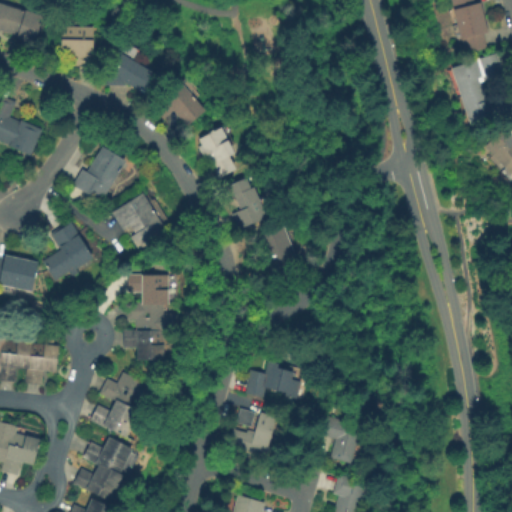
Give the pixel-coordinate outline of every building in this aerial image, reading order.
[(451,0),(472,0),(474,4),(479,3),(487,32),(482,33),(485,47),(464,52),(460,36),(454,38),(447,10),(453,8),(451,0)] [(0,3),(41,16),(35,37),(33,36),(30,43),(15,38),(16,35),(0,30),(0,3)] [(75,65),(75,59),(60,59),(61,25),(91,26),(90,66),(75,65)] [(105,85),(105,69),(116,51),(160,78),(148,97),(124,82),(122,85),(105,85)] [(450,68),(460,96),(482,88),(480,81),(501,74),(494,53),(450,68)] [(162,119),(151,105),(181,81),(204,110),(185,125),(173,110),(162,119)] [(511,109),(470,124),(460,96),(482,88),(485,96),(507,88),(511,103),(511,109)] [(0,94),(14,101),(8,114),(40,129),(29,154),(0,140),(0,94)] [(511,121),(485,146),(505,168),(511,161),(511,121)] [(218,176),(207,153),(202,155),(198,146),(200,145),(197,138),(219,127),(231,152),(228,154),(235,168),(218,176)] [(73,184),(82,169),(85,171),(101,146),(124,160),(99,201),(73,184)] [(238,229),(231,212),(239,209),(233,196),(232,196),(228,184),(245,177),(250,190),(254,188),(266,218),(238,229)] [(111,211),(141,192),(166,231),(139,248),(131,235),(135,233),(130,224),(123,229),(111,211)] [(56,280),(43,260),(60,249),(49,232),(69,220),(92,257),(56,280)] [(275,276),(269,262),(263,264),(257,250),(262,247),(258,236),(282,226),(299,266),(275,276)] [(0,255),(4,256),(5,255),(37,261),(31,291),(0,284),(0,255)] [(123,346),(123,330),(136,330),(136,318),(127,318),(127,301),(142,301),(142,289),(128,289),(128,274),(167,274),(167,304),(162,304),(162,313),(174,313),(174,333),(162,333),(162,359),(137,359),(137,346),(123,346)] [(0,332),(5,333),(4,340),(58,345),(55,371),(42,370),(41,384),(24,382),(26,368),(15,367),(13,381),(0,380),(0,332)] [(264,374),(268,361),(278,363),(276,368),(292,372),(290,379),(299,381),(294,399),(284,396),(285,392),(270,387),(272,377),(264,374)] [(122,372),(157,390),(149,406),(139,401),(134,409),(138,411),(124,436),(91,419),(98,405),(110,411),(115,402),(98,393),(106,378),(115,384),(122,372)] [(245,391),(249,375),(265,379),(261,395),(245,391)] [(236,422),(240,408),(254,413),(250,426),(236,422)] [(228,446),(233,430),(245,434),(246,430),(252,432),(258,413),(274,417),(263,456),(228,446)] [(316,433),(321,414),(361,426),(349,463),(329,457),(335,439),(316,433)] [(0,421),(15,426),(14,432),(40,439),(33,464),(21,461),(17,474),(1,469),(3,462),(0,461),(0,421)] [(73,483),(81,468),(93,474),(98,464),(82,456),(90,440),(103,447),(109,436),(131,448),(118,474),(121,476),(108,501),(73,483)] [(332,511),(338,495),(332,493),(338,473),(367,482),(357,511),(332,511)] [(232,511),(237,495),(264,503),(261,511),(232,511)] [(70,511),(74,503),(87,509),(92,499),(115,509),(113,511),(70,511)]
